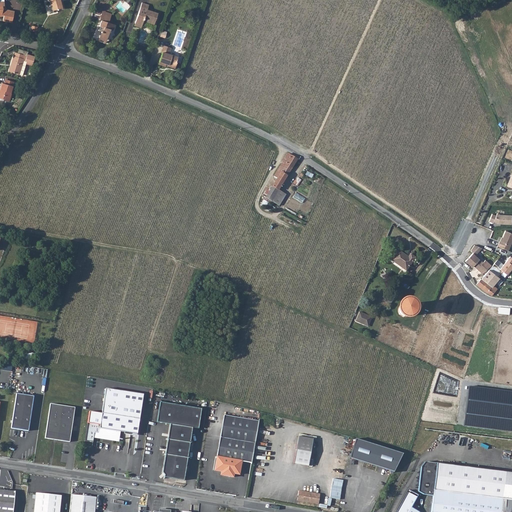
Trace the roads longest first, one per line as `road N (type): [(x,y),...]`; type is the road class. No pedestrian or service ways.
road 1 (unclassified): [(61,50),(281,143),(447,256),(478,291),(511,302)]
road 2 (track): [(450,260),(444,242),(311,149),(380,0)]
road 3 (residential): [(0,462),(301,511)]
